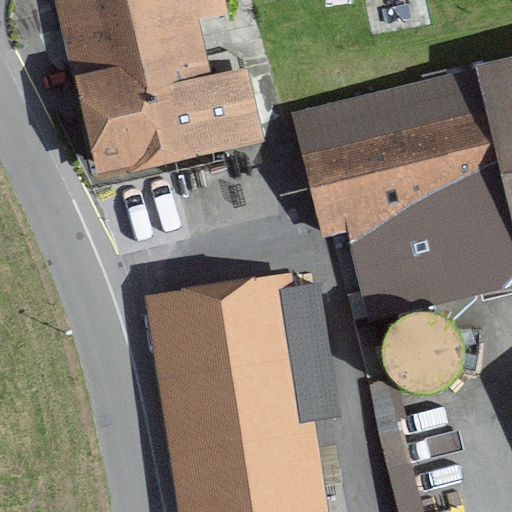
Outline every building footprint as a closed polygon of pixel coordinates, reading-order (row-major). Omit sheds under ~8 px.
[(80,0),(99,80),(83,84),(100,165),(163,151),(126,0),(80,0)] [(126,0),(163,151),(246,131),(236,84),(194,93),(173,0),(126,0)] [(511,66),(303,117),(329,222),(327,223),(330,235),(340,233),(339,231),(357,227),(377,315),(511,281),(511,66)] [(201,511),(250,511),(304,504),(271,284),(168,299),(201,511)] [(393,379),(401,386),(410,390),(420,392),(430,391),(439,388),(448,382),(454,374),(459,365),(460,355),(460,345),(456,336),(450,328),(443,321),(434,317),(424,315),(414,316),(404,319),(396,325),(389,333),(385,342),(383,352),(384,362),(387,371),(393,379)]
